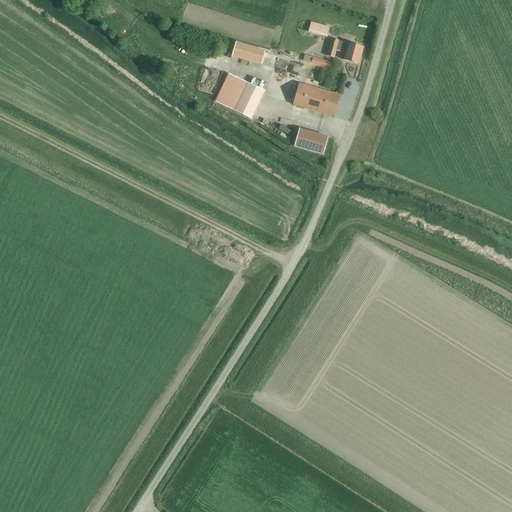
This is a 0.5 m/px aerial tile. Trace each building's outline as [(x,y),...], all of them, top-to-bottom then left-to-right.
[(329,35),(332,25),(313,20),(310,29),(329,35)] [(336,51),(345,54),(343,61),(359,65),(363,48),(347,43),(347,44),(331,40),(327,56),(334,58),(336,51)] [(235,42),(231,56),(261,64),(265,51),(235,42)] [(331,69),(332,64),(305,56),(303,61),(331,69)] [(215,101),(251,119),(263,92),(228,75),(215,101)] [(334,117),(340,96),(299,84),(293,106),(334,117)] [(294,147),(322,155),(327,138),(299,129),(294,147)]
